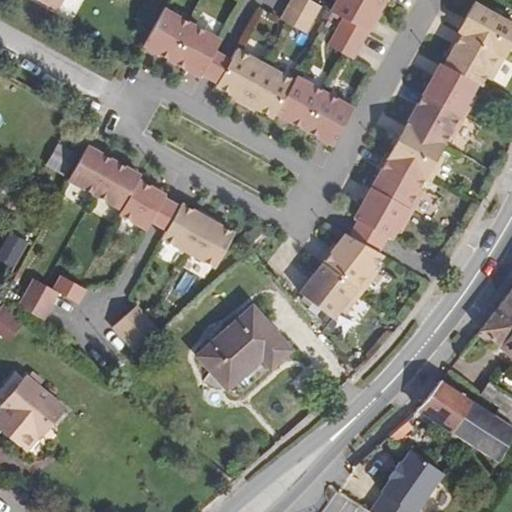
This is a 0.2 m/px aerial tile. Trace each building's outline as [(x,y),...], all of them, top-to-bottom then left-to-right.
[(41,0),(68,15),(76,0),(41,0)] [(327,7),(313,0),(299,0),(296,8),(320,21),(327,7)] [(386,20),(395,4),(389,0),(341,0),(340,2),(346,6),(340,15),(353,22),(377,35),(386,20)] [(511,20),(484,6),(476,20),(468,34),(472,35),(511,57),(511,20)] [(320,21),(296,8),(288,21),(312,34),(320,21)] [(179,64),(200,27),(174,13),(154,49),(167,56),(179,64)] [(158,36),(164,25),(154,21),(149,32),(158,36)] [(377,35),(353,22),(345,36),(369,50),(377,35)] [(223,55),(229,43),(200,27),(179,64),(194,72),(209,80),(211,77),(223,55)] [(502,82),(511,63),(511,57),(472,35),(462,53),(453,70),(486,88),(490,91),(496,79),(502,82)] [(369,50),(345,36),(338,49),(362,62),(369,50)] [(253,105),(274,68),(244,52),(238,63),(225,85),(224,88),(238,96),(253,105)] [(225,85),(238,63),(230,59),(223,55),(211,77),(218,81),(225,85)] [(284,116),(302,84),(274,68),(253,105),(267,112),(282,120),(284,116)] [(485,100),(480,98),(486,88),(453,70),(449,68),(441,83),(433,98),(473,121),(485,100)] [(313,133),(334,96),(304,79),(302,84),(284,116),(299,125),(313,133)] [(343,150),(363,113),(334,96),(313,133),(328,141),(343,150)] [(462,142),(473,121),(433,98),(424,113),(416,128),(453,149),(458,140),(462,142)] [(453,161),(447,158),(453,149),(416,128),(407,145),(397,162),(434,182),(439,185),(453,161)] [(103,197),(123,164),(111,157),(98,150),(79,184),(103,197)] [(79,172),(87,160),(78,154),(71,167),(79,172)] [(427,194),(434,182),(397,162),(388,178),(379,195),(420,217),(431,196),(427,194)] [(128,211),(145,181),(147,177),(135,170),(123,164),(103,197),(128,211)] [(161,221),(173,200),(175,197),(160,189),(145,181),(128,211),(126,215),(155,231),(161,221)] [(409,238),(420,217),(379,195),(371,209),(363,224),(366,226),(396,243),(399,245),(405,236),(409,238)] [(175,230),(188,208),(180,204),(173,200),(161,221),(168,226),(175,230)] [(213,227),(217,221),(203,213),(190,205),(188,208),(175,230),(170,239),(198,255),(213,227)] [(223,269),(243,235),(230,228),(217,221),(213,227),(198,255),(223,269)] [(396,243),(366,226),(361,232),(357,238),(388,256),(392,250),(396,243)] [(22,235),(9,259),(26,269),(40,245),(22,235)] [(381,273),(391,259),(388,256),(357,238),(354,237),(343,252),(331,266),(370,298),(386,277),(381,273)] [(370,298),(331,266),(320,281),(308,295),(340,322),(348,314),(353,318),(370,298)] [(93,290),(72,278),(63,293),(66,295),(84,305),(93,290)] [(59,309),(66,295),(63,293),(53,287),(43,281),(36,295),(59,309)] [(0,311),(3,313),(14,294),(0,286),(0,311)] [(59,309),(36,295),(28,309),(52,323),(59,309)] [(161,327),(146,307),(133,317),(149,337),(161,327)] [(501,350),(511,336),(511,312),(506,309),(486,335),(479,343),(491,350),(495,345),(501,350)] [(149,337),(133,317),(122,326),(142,354),(154,344),(149,337)] [(283,367),(244,325),(191,375),(220,407),(255,376),(263,386),(283,367)] [(511,336),(501,350),(511,357),(511,336)] [(55,384),(44,375),(37,383),(48,392),(55,384)] [(77,415),(48,392),(37,383),(35,381),(13,408),(17,412),(4,428),(36,455),(49,439),(58,429),(63,432),(77,415)] [(504,469),(511,456),(511,396),(495,385),(484,402),(503,415),(500,420),(480,452),(504,469)] [(458,438),(478,407),(446,386),(423,414),(458,438)] [(480,452),(500,420),(478,407),(458,438),(480,452)] [(408,443),(425,428),(417,419),(399,434),(408,443)] [(54,443),(63,432),(58,429),(49,439),(54,443)] [(424,511),(447,477),(437,469),(413,455),(406,467),(403,465),(393,482),(395,483),(387,496),(389,498),(379,511),(424,511)]
